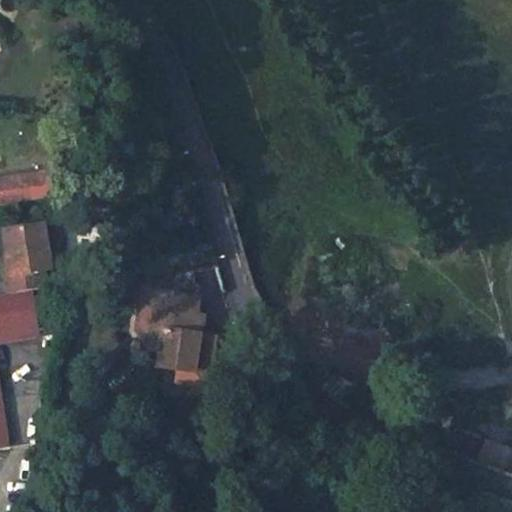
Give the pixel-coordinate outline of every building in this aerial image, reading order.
[(0,175),(0,203),(32,198),(28,171),(0,175)] [(0,229),(6,260),(8,275),(2,276),(5,295),(30,291),(43,288),(40,269),(48,267),(40,222),(0,228),(0,229)] [(0,260),(0,266),(2,276),(8,275),(6,260),(0,260)] [(40,269),(43,288),(51,287),(48,267),(40,269)] [(5,295),(0,295),(0,447),(8,447),(0,398),(0,335),(37,330),(30,291),(5,295)] [(202,320),(193,318),(196,299),(141,291),(134,333),(147,350),(159,351),(163,329),(199,334),(202,320)] [(214,336),(199,334),(163,329),(159,351),(157,365),(193,370),(190,387),(207,390),(219,374),(211,356),(214,336)] [(511,449),(487,439),(478,465),(511,477),(511,449)]
